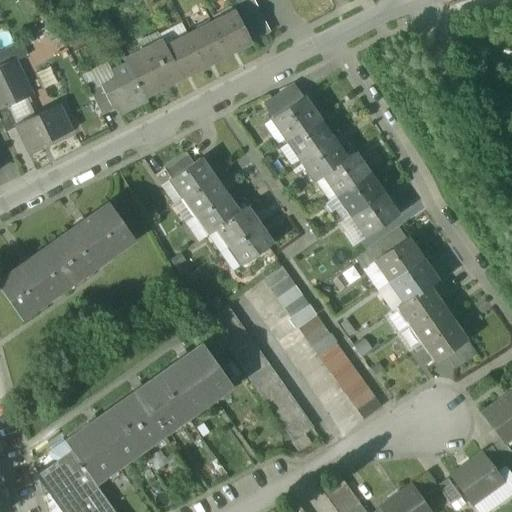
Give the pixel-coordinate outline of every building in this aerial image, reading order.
[(227,0),(234,12),(237,18),(257,8),(252,0),(227,0)] [(269,33),(257,8),(237,18),(249,43),(269,33)] [(209,25),(209,26),(198,32),(197,31),(187,36),(186,37),(186,38),(174,44),(174,43),(164,48),(161,42),(160,42),(163,47),(145,56),(143,51),(124,61),(126,64),(143,98),(144,97),(178,79),(179,80),(180,79),(179,79),(202,67),(202,68),(203,67),(202,67),(225,55),(225,56),(226,56),(226,55),(248,44),(250,43),(249,43),(237,18),(234,12),(233,13),(234,14),(221,21),(220,19),(209,25)] [(180,24),(157,36),(160,42),(161,42),(164,48),(174,43),(174,44),(186,38),(186,37),(187,36),(180,24)] [(138,41),(143,51),(160,42),(157,36),(156,33),(138,41)] [(22,41),(7,49),(13,60),(12,61),(13,63),(29,55),(22,41)] [(160,42),(143,51),(145,56),(163,47),(160,42)] [(0,66),(12,60),(12,61),(13,60),(7,49),(6,47),(0,49),(0,66)] [(0,110),(8,107),(26,98),(29,97),(13,63),(12,61),(12,60),(0,66),(0,110)] [(81,76),(85,85),(92,81),(96,88),(100,87),(114,79),(110,72),(106,63),(81,76)] [(144,101),(143,98),(126,64),(110,72),(114,79),(100,87),(110,108),(111,107),(115,106),(119,114),(144,101)] [(50,68),(36,73),(43,90),(56,84),(50,68)] [(85,85),(101,116),(113,110),(111,107),(110,108),(100,87),(96,88),(92,81),(85,85)] [(264,107),(272,118),(301,98),(293,86),(264,107)] [(271,119),(286,141),(317,119),(302,97),(301,98),(272,118),(271,119)] [(34,117),(26,98),(8,107),(16,125),(34,117)] [(15,129),(26,152),(71,132),(59,106),(34,117),(16,125),(14,126),(15,129)] [(0,124),(5,134),(15,129),(14,126),(16,125),(8,107),(0,110),(0,124)] [(286,141),(300,161),(331,139),(317,119),(286,141)] [(314,182),(322,176),(345,160),(331,139),(300,161),(314,182)] [(163,170),(170,180),(193,164),(186,154),(163,170)] [(322,176),(336,196),(368,175),(353,154),(345,160),(322,176)] [(170,180),(183,198),(212,178),(199,160),(193,164),(170,180)] [(336,196),(351,217),(382,195),(368,175),(336,196)] [(183,198),(196,216),(224,196),(212,178),(183,198)] [(397,216),(382,195),(351,217),(365,238),(397,216)] [(208,234),(216,229),(237,214),(224,196),(196,216),(208,234)] [(0,282),(0,289),(23,322),(136,241),(109,204),(0,282)] [(216,229),(228,247),(257,227),(245,209),(237,214),(216,229)] [(270,246),(257,227),(228,247),(241,266),(270,246)] [(375,261),(389,282),(420,261),(406,240),(375,261)] [(389,282),(404,302),(426,287),(434,281),(420,261),(389,282)] [(263,281),(270,291),(288,278),(281,268),(263,281)] [(270,291),(277,301),(295,287),(288,278),(270,291)] [(277,301),(284,310),(302,297),(295,287),(277,301)] [(398,307),(410,325),(439,305),(426,287),(404,302),(398,307)] [(284,310),(290,319),(308,306),(302,297),(284,310)] [(410,325),(423,343),(451,323),(439,305),(410,325)] [(297,330),(298,330),(316,317),(308,306),(290,319),(297,330)] [(293,443),(294,443),(303,436),(312,429),(226,307),(206,321),(293,443)] [(298,330),(304,339),(322,326),(316,317),(298,330)] [(465,342),(451,323),(423,343),(436,362),(445,355),(465,342)] [(304,339),(310,348),(328,335),(322,326),(304,339)] [(310,348),(317,357),(335,344),(328,335),(310,348)] [(445,355),(453,366),(472,353),(465,342),(445,355)] [(70,451),(93,484),(94,483),(230,387),(201,344),(63,441),(70,451)] [(317,357),(324,366),(341,353),(335,344),(317,357)] [(324,366),(330,375),(348,362),(341,353),(324,366)] [(330,375),(337,384),(354,371),(348,362),(330,375)] [(337,384),(343,393),(361,381),(354,371),(337,384)] [(343,393),(350,402),(367,390),(361,381),(343,393)] [(350,402),(356,412),(374,399),(367,390),(350,402)] [(500,440),(501,441),(511,433),(511,391),(482,413),(500,440)] [(381,408),(374,399),(356,412),(363,421),(381,408)] [(511,433),(501,441),(503,443),(511,436),(511,433)] [(309,445),(303,436),(294,443),(300,451),(309,445)] [(490,447),(505,467),(506,468),(511,463),(511,456),(503,443),(501,441),(500,440),(490,447)] [(47,453),(54,463),(70,451),(63,441),(47,453)] [(494,474),(505,467),(490,447),(480,455),(494,474)] [(93,484),(70,451),(54,463),(37,475),(63,511),(113,511),(94,483),(93,484)] [(450,477),(471,506),(501,484),(494,474),(480,455),(450,477)] [(320,490),(327,500),(346,486),(339,477),(320,490)] [(414,493),(420,502),(437,490),(432,481),(414,493)] [(437,488),(450,506),(459,500),(446,482),(437,488)] [(327,500),(334,510),(353,496),(346,486),(327,500)] [(381,511),(427,511),(420,502),(414,493),(410,487),(379,508),(381,511)] [(334,510),(335,511),(351,511),(360,506),(353,496),(334,510)] [(281,511),(301,511),(302,511),(295,502),(281,511)]
